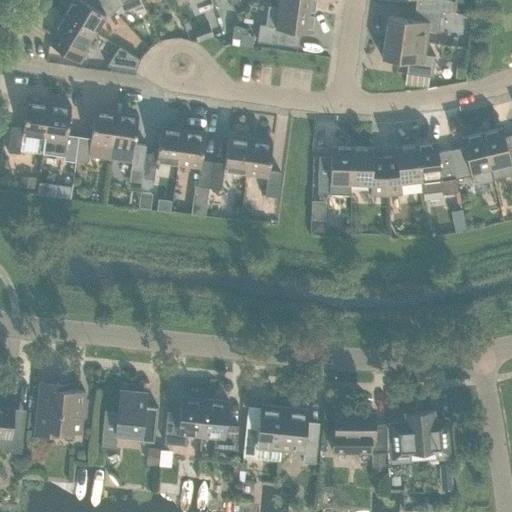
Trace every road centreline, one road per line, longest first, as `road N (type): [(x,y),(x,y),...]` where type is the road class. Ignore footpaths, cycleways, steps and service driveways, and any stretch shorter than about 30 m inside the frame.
road 1 (unclassified): [(487,351),(318,360),(0,324)]
road 2 (residential): [(345,105),(393,106),(511,80)]
road 3 (residential): [(504,511),(487,351)]
road 4 (residential): [(214,89),(345,105)]
road 5 (residential): [(214,89),(188,50),(158,55),(151,69),(158,80),(183,85)]
